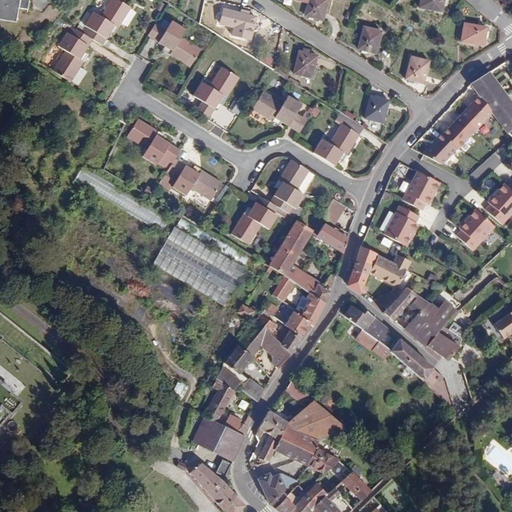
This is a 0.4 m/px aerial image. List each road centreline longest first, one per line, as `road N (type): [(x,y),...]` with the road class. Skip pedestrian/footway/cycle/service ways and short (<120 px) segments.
road 1 (residential): [(136,73),(123,94),(208,148),(243,164),(283,147),(368,201)]
road 2 (tertiary): [(344,288),(272,389),(237,460),(242,486),(263,511)]
road 3 (residential): [(255,0),(425,111)]
road 4 (residential): [(344,288),(449,371),(463,407)]
